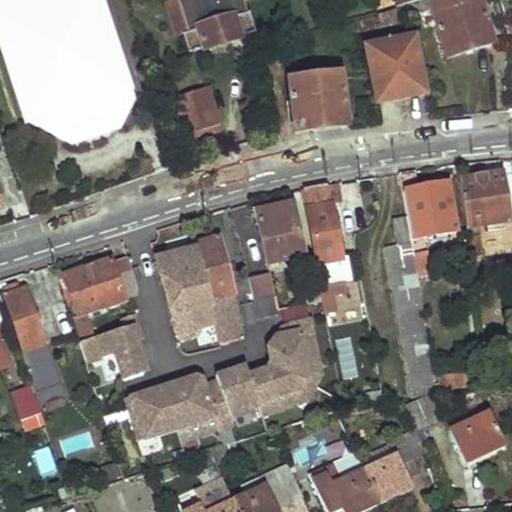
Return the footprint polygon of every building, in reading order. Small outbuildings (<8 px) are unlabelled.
[(132,84),(104,0),(0,0),(0,34),(27,118),(48,111),(72,123),(121,107),(132,84)] [(246,0),(180,0),(184,11),(176,14),(189,52),(190,51),(190,52),(205,47),(206,52),(244,41),(243,36),(257,32),(251,11),(250,12),(246,0)] [(330,0),(339,26),(354,21),(346,0),(330,0)] [(394,0),(393,8),(405,4),(418,0),(394,0)] [(418,0),(405,4),(408,17),(422,13),(423,14),(433,12),(448,60),(492,45),(478,0),(418,0)] [(380,13),(383,25),(408,17),(405,4),(393,8),(380,13)] [(413,40),(415,49),(426,47),(423,34),(412,36),(413,40)] [(365,48),(378,104),(425,96),(415,49),(413,40),(365,48)] [(290,82),(296,133),(348,127),(340,75),(323,77),(323,71),(309,73),(309,79),(290,82)] [(261,78),(266,97),(277,95),(272,76),(261,78)] [(135,95),(132,84),(121,107),(72,123),(48,111),(27,118),(73,141),(127,124),(135,95)] [(209,86),(176,97),(184,124),(190,122),(194,132),(221,123),(209,86)] [(190,122),(184,124),(190,140),(223,129),(221,123),(194,132),(190,122)] [(448,187),(421,190),(418,174),(400,176),(407,219),(411,241),(457,234),(448,187)] [(508,223),(502,178),(458,185),(465,233),(508,223)] [(349,257),(343,259),(327,189),(305,193),(319,265),(315,265),(316,269),(321,293),(325,317),(338,315),(336,297),(347,296),(345,283),(354,282),(349,257)] [(292,205),(257,214),(265,254),(302,247),(292,205)] [(397,246),(386,248),(411,402),(437,398),(411,241),(407,219),(392,222),(397,246)] [(198,246),(214,306),(235,301),(219,235),(197,241),(198,246)] [(480,239),(471,240),(473,260),(483,259),(480,239)] [(198,246),(155,257),(161,283),(165,282),(172,309),(168,310),(176,340),(195,335),(197,330),(215,326),(210,308),(214,306),(198,246)] [(428,251),(417,253),(421,270),(431,268),(428,251)] [(114,264),(113,259),(66,273),(78,315),(125,300),(114,264)] [(128,259),(114,264),(125,300),(135,298),(137,287),(128,259)] [(302,273),(306,294),(321,293),(316,269),(302,273)] [(248,276),(253,300),(274,296),(269,272),(248,276)] [(165,282),(161,283),(168,310),(172,309),(165,282)] [(27,286),(5,294),(41,395),(49,392),(47,387),(59,384),(45,343),(48,343),(27,286)] [(287,293),(274,296),(277,311),(290,308),(287,293)] [(274,296),(253,300),(257,318),(278,313),(277,311),(274,296)] [(244,335),(235,301),(214,306),(210,308),(215,326),(219,346),(239,342),(244,335)] [(121,318),(124,328),(79,342),(86,363),(114,354),(122,381),(143,374),(146,368),(137,340),(142,338),(134,314),(121,318)] [(179,439),(218,427),(223,429),(234,426),(236,421),(234,415),(262,405),(265,415),(293,406),(318,356),(311,320),(294,323),(282,328),(285,340),(271,344),(269,348),(272,363),(267,369),(249,375),(246,366),(216,376),(217,379),(222,396),(209,400),(204,383),(203,380),(196,376),(124,399),(138,441),(176,429),(179,439)] [(318,356),(293,406),(311,400),(322,377),(318,356)] [(204,383),(209,400),(222,396),(217,379),(204,383)] [(11,391),(22,420),(42,413),(31,383),(11,391)] [(385,406),(381,388),(363,391),(368,408),(385,406)] [(414,426),(443,416),(437,398),(411,402),(405,403),(414,426)] [(7,402),(0,404),(0,418),(11,414),(7,402)] [(487,415),(450,433),(461,456),(473,452),(476,461),(501,448),(487,415)] [(426,454),(417,432),(403,439),(413,460),(426,454)] [(388,443),(394,456),(363,472),(378,506),(401,495),(397,487),(420,475),(413,460),(403,439),(388,443)] [(32,451),(39,477),(57,472),(49,446),(32,451)] [(242,485),(246,495),(233,501),(237,511),(270,511),(288,505),(274,471),(242,485)] [(342,511),(350,509),(351,511),(365,511),(378,506),(363,472),(333,486),(327,478),(313,485),(324,511),(342,511)] [(237,511),(233,501),(207,511),(200,511),(197,506),(185,511),(237,511)]
